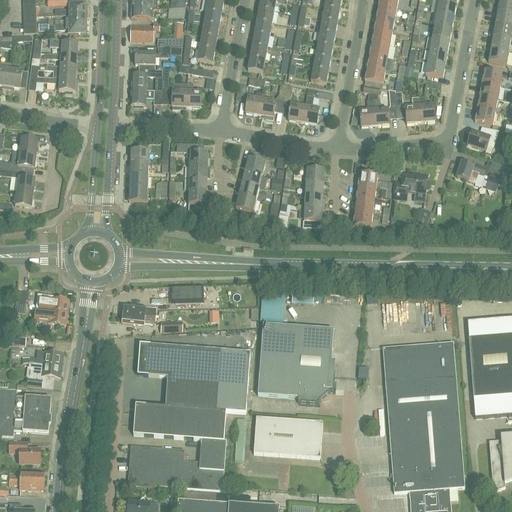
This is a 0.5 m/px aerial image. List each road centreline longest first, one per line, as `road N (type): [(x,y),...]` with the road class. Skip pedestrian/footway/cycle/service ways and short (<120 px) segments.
road 1 (secondary): [(511,269),(119,258)]
road 2 (secondary): [(59,511),(92,282)]
road 3 (unclassified): [(109,511),(123,346)]
road 4 (residential): [(337,149),(362,0)]
road 5 (residential): [(446,143),(474,0)]
road 6 (residential): [(223,130),(245,0)]
road 7 (unclassified): [(373,511),(358,450),(358,386)]
road 8 (tertiary): [(104,0),(96,125)]
road 9 (tertiary): [(111,124),(115,0)]
